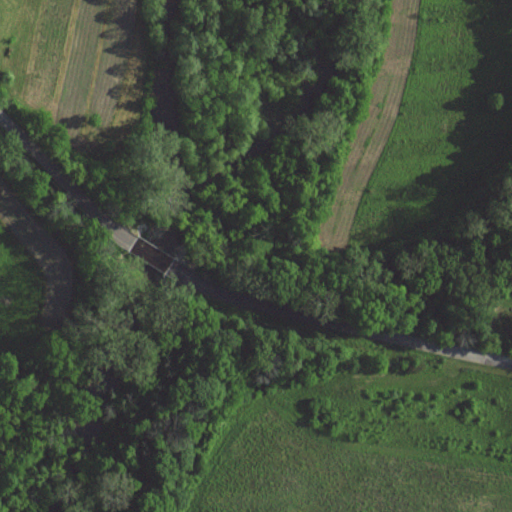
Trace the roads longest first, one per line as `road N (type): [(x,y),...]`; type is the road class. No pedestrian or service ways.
road 1 (residential): [(241,298),(511,363)]
road 2 (residential): [(0,116),(134,243)]
